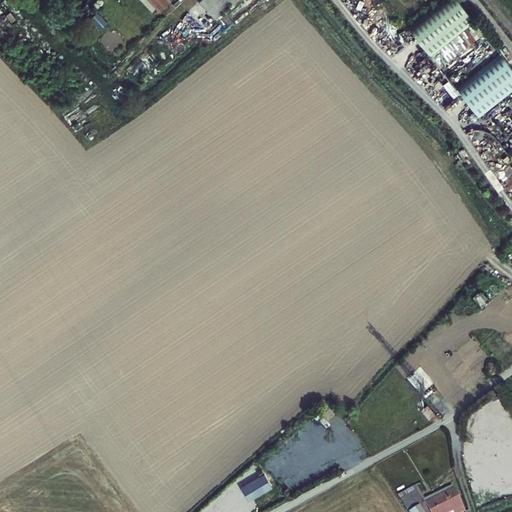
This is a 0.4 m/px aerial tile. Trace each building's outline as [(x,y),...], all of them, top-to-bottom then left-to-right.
[(234,0),(201,0),(197,4),(212,21),(234,0)] [(461,0),(449,0),(413,30),(437,58),(480,23),(461,0)] [(452,78),(463,91),(506,55),(496,43),(452,78)] [(511,94),(511,62),(506,55),(463,91),(484,117),(511,94)] [(426,403),(419,410),(430,420),(437,414),(426,403)] [(456,487),(428,507),(430,511),(455,511),(467,507),(456,487)] [(411,503),(417,511),(420,511),(428,507),(422,497),(411,503)]
